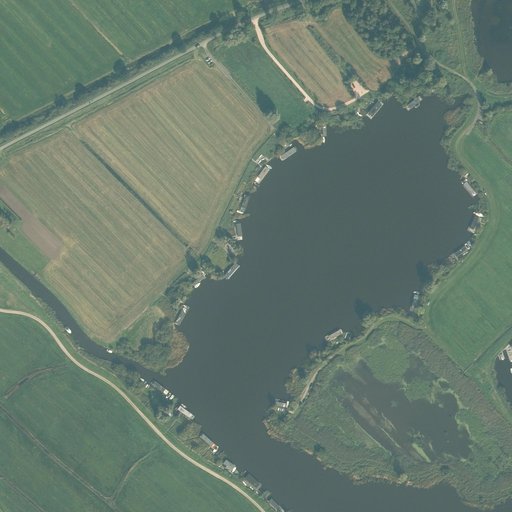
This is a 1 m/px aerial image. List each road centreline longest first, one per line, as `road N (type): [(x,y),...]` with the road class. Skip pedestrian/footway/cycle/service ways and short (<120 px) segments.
road 1 (track): [(217,64),(271,126),(202,249),(150,304)]
road 2 (track): [(254,19),(277,64),(317,106),(338,108),(360,92)]
